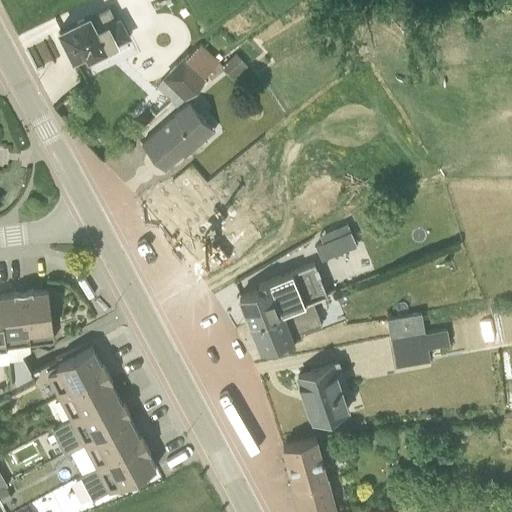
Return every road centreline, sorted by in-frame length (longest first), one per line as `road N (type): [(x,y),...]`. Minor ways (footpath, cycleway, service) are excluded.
road 1 (residential): [(247,511),(93,220)]
road 2 (residential): [(93,220),(0,45)]
